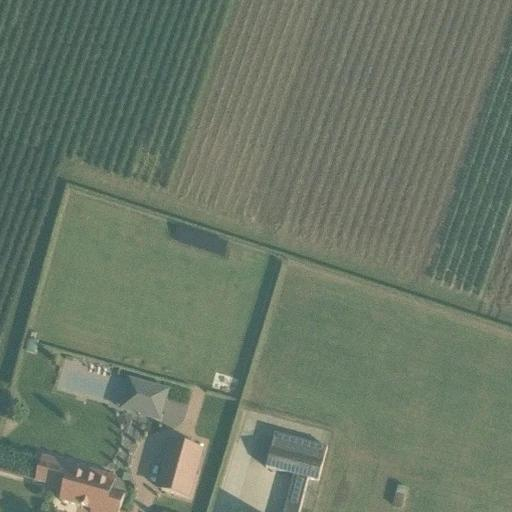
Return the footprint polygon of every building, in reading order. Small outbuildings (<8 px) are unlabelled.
[(224,253),(227,240),(177,228),(174,242),(224,253)] [(169,391),(158,388),(148,420),(160,423),(169,391)] [(202,451),(175,443),(161,492),(188,499),(202,451)] [(294,476),(308,479),(318,482),(323,463),(271,450),(266,468),(294,476)] [(36,482),(65,490),(61,502),(81,509),(82,509),(83,508),(87,509),(87,511),(88,511),(88,510),(92,511),(119,511),(124,495),(112,491),(113,486),(116,478),(70,465),(70,467),(43,460),(36,482)]
